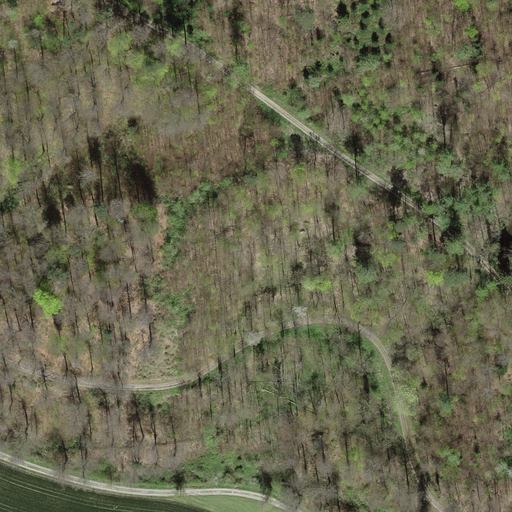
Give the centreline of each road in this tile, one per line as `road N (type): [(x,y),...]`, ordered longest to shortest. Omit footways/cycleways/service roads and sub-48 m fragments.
road 1 (track): [(0,358),(73,382),(154,387),(193,378),(288,324),(351,324),(378,343),(390,364),(410,454),(444,511)]
road 2 (track): [(107,0),(214,61),(410,201),(511,295)]
road 3 (track): [(0,455),(78,481),(237,492),(295,511)]
